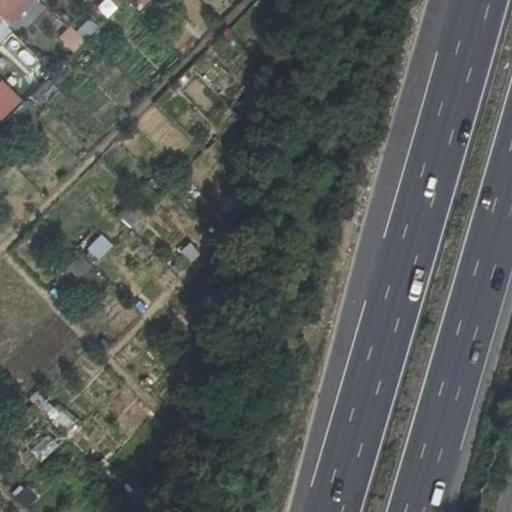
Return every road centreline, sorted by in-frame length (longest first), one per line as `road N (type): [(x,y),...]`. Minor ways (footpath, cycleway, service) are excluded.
road 1 (motorway): [(479,0),(328,511)]
road 2 (motorway): [(409,511),(511,164)]
